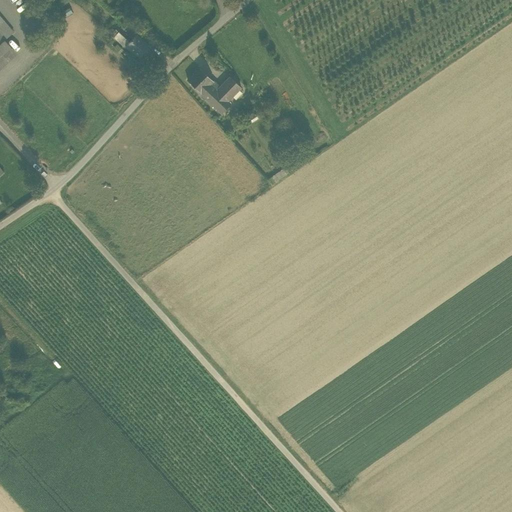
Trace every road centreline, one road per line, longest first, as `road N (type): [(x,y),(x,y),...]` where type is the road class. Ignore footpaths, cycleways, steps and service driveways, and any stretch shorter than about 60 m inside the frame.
road 1 (track): [(53,190),(339,511)]
road 2 (unclassified): [(0,225),(75,172),(171,63),(232,11)]
